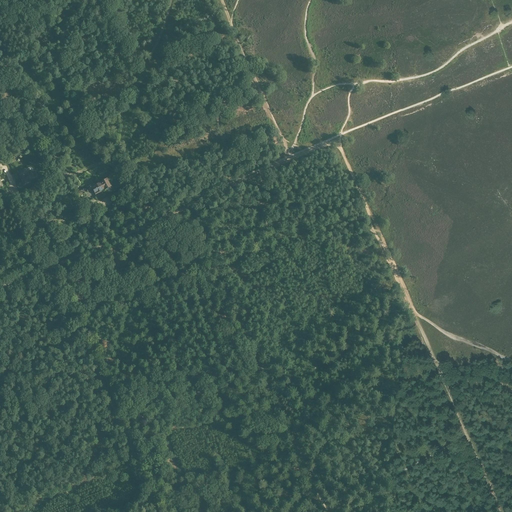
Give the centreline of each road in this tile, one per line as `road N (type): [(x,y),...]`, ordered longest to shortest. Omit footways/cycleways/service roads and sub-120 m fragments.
road 1 (track): [(328,511),(187,206)]
road 2 (track): [(51,265),(288,162)]
road 3 (track): [(415,317),(501,511)]
road 4 (track): [(220,0),(286,157)]
road 5 (track): [(328,511),(466,434)]
road 6 (track): [(288,162),(339,140),(379,233)]
road 7 (track): [(108,396),(55,274)]
road 8 (track): [(159,511),(108,396)]
road 9 (track): [(51,265),(0,156)]
